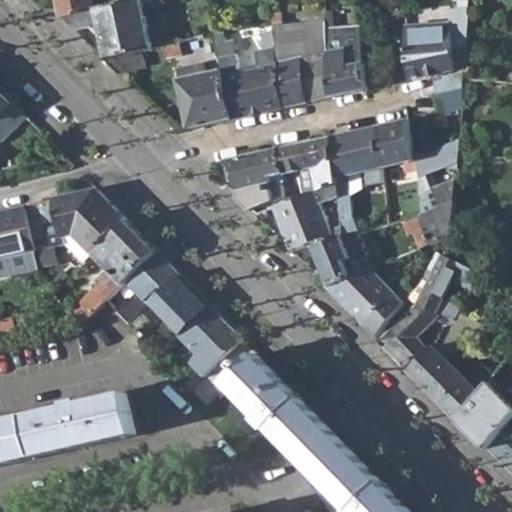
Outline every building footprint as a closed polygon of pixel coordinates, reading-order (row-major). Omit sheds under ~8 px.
[(59,0),(64,16),(98,10),(95,0),(59,0)] [(447,16),(447,27),(470,26),(471,0),(455,0),(455,4),(462,5),(461,16),(447,16)] [(64,16),(77,30),(101,26),(108,59),(142,52),(154,50),(143,1),(98,10),(64,16)] [(285,15),(275,15),(279,48),(286,109),(336,98),(331,39),(330,25),(311,28),(309,33),(303,34),(297,29),(286,30),(285,15)] [(409,29),(413,81),(468,69),(470,26),(447,27),(409,29)] [(331,39),(336,98),(371,90),(368,56),(367,45),(366,35),(331,39)] [(286,109),(279,48),(265,51),(268,67),(243,72),(244,65),(239,46),(231,47),(227,36),(219,38),(226,73),(237,120),(286,109)] [(206,40),(166,48),(168,58),(208,50),(206,40)] [(379,44),(367,45),(368,56),(380,55),(379,44)] [(120,75),(145,69),(142,52),(108,59),(105,60),(120,75)] [(368,56),(371,90),(383,88),(380,55),(368,56)] [(178,71),(192,130),(237,120),(226,73),(206,77),(203,66),(178,71)] [(444,114),(466,109),(468,76),(439,83),(442,95),(440,96),(444,114)] [(28,119),(0,90),(0,139),(1,143),(28,119)] [(380,130),(385,170),(416,163),(409,124),(380,130)] [(344,231),(345,241),(355,238),(353,191),(349,190),(348,178),(385,170),(380,130),(335,140),(339,188),(343,224),(344,231)] [(325,193),(339,188),(335,140),(283,152),(288,176),(303,173),(317,170),(325,193)] [(288,176),(283,152),(233,163),(238,181),(243,200),(253,210),(287,199),(284,187),(289,182),(288,176)] [(303,173),(310,198),(325,193),(317,170),(303,173)] [(293,252),(315,247),(345,241),(344,231),(331,233),(321,206),(331,203),(333,220),(337,225),(343,224),(339,188),(325,193),(310,198),(276,209),(293,252)] [(98,192),(28,208),(37,252),(67,245),(66,239),(76,234),(87,223),(88,216),(107,199),(98,192)] [(87,223),(76,234),(95,254),(128,221),(107,199),(88,216),(87,223)] [(460,205),(426,221),(435,241),(438,249),(458,242),(460,205)] [(460,205),(458,242),(469,237),(471,205),(460,205)] [(28,208),(0,213),(0,261),(9,259),(12,269),(40,263),(37,252),(28,208)] [(158,253),(128,221),(95,254),(113,273),(82,303),(94,315),(128,283),(158,253)] [(426,221),(372,234),(379,256),(435,241),(426,221)] [(315,247),(332,288),(376,272),(389,267),(388,261),(371,266),(358,238),(355,238),(345,241),(315,247)] [(182,277),(158,253),(128,283),(141,296),(132,305),(134,308),(124,318),(131,326),(142,316),(152,306),(182,277)] [(473,291),(480,277),(445,261),(433,283),(426,279),(423,285),(430,288),(420,305),(437,314),(455,282),(473,291)] [(329,289),(378,338),(407,304),(398,296),(399,295),(376,272),(332,288),(329,289)] [(213,309),(182,277),(152,306),(183,338),(213,309)] [(411,372),(459,422),(491,381),(511,355),(511,352),(487,340),(511,292),(480,277),(473,291),(456,324),(452,322),(450,327),(438,351),(434,349),(411,372)] [(53,294),(47,300),(60,324),(79,320),(53,294)] [(450,327),(452,322),(437,314),(420,305),(382,343),(407,368),(426,348),(416,337),(435,320),(450,327)] [(213,309),(183,338),(214,370),(244,341),(213,309)] [(142,316),(131,326),(138,333),(149,323),(142,316)] [(0,324),(0,338),(23,333),(20,323),(15,324),(13,322),(0,324)] [(276,430),(306,461),(337,435),(244,341),(214,370),(206,379),(193,390),(207,406),(232,385),(264,419),(261,422),(272,433),(276,430)] [(511,382),(511,355),(491,381),(506,389),(511,382)] [(185,383),(193,390),(206,379),(198,371),(185,383)] [(74,408),(0,426),(0,469),(142,436),(131,395),(88,405),(87,403),(73,406),(74,408)] [(475,438),(488,451),(511,422),(511,415),(502,407),(475,438)] [(306,461),(332,487),(362,461),(337,435),(306,461)] [(411,511),(362,461),(332,487),(354,511),(411,511)]
